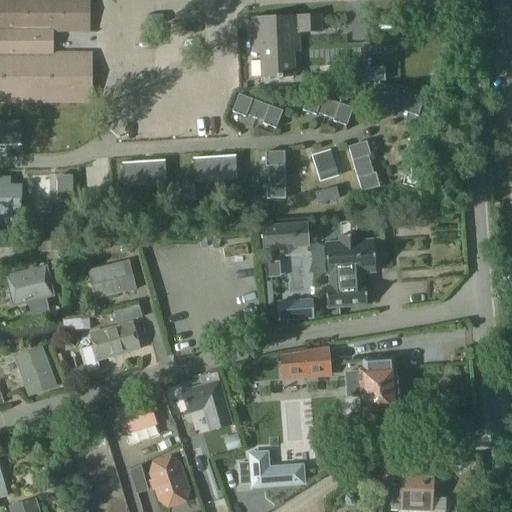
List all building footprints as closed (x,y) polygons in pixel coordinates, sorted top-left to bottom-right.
[(89,32),(88,0),(0,0),(0,103),(92,104),(92,53),(53,53),(53,32),(89,32)] [(299,51),(298,32),(320,31),(320,17),(252,20),(253,53),(260,53),(261,78),(294,77),(293,52),(299,51)] [(379,86),(373,103),(386,107),(387,105),(405,111),(404,113),(417,118),(423,100),(379,86)] [(346,127),(352,110),(309,94),(302,112),(316,116),(316,114),(334,120),(333,122),(346,127)] [(275,130),(282,113),(239,96),(232,113),(245,118),(246,115),(263,122),(262,125),(275,130)] [(420,190),(433,145),(416,140),(403,185),(420,190)] [(368,157),(370,157),(366,144),(349,148),(361,193),(379,188),(375,174),(373,175),(368,157)] [(268,186),(266,186),(266,200),(285,200),(284,153),(266,154),(266,168),(268,168),(268,186)] [(105,200),(105,211),(105,214),(117,214),(117,174),(105,174),(105,200)] [(57,203),(57,223),(57,224),(73,224),(72,176),(57,176),(57,203)] [(10,182),(0,182),(0,221),(20,222),(20,191),(10,191),(10,182)] [(46,223),(57,223),(57,203),(45,203),(46,223)] [(306,225),(262,228),(264,250),(308,247),(306,225)] [(375,273),(373,241),(359,242),(359,236),(339,238),(339,243),(325,244),(327,276),(329,276),(330,287),(325,287),(327,309),(367,306),(365,285),(360,285),(359,274),(375,273)] [(130,262),(88,271),(95,300),(136,290),(130,262)] [(47,266),(5,277),(13,308),(55,297),(47,266)] [(277,303),(278,321),(312,319),(311,301),(277,303)] [(134,322),(90,334),(97,363),(142,351),(134,322)] [(434,369),(432,348),(402,351),(404,372),(434,369)] [(14,361),(29,399),(59,387),(44,350),(14,361)] [(327,350),(281,358),(282,376),(302,374),(303,378),(325,376),(324,367),(329,367),(327,350)] [(364,371),(359,371),(363,417),(366,417),(368,420),(376,419),(378,416),(398,414),(395,369),(394,369),(393,359),(363,361),(364,371)] [(233,427),(219,374),(200,379),(202,386),(181,391),(188,416),(203,412),(209,433),(233,427)] [(280,382),(281,396),(332,393),(332,380),(280,382)] [(161,391),(150,394),(154,407),(165,404),(161,391)] [(147,399),(115,410),(123,435),(155,424),(147,399)] [(248,463),(238,464),(239,485),(250,484),(250,489),(305,485),(303,465),(269,468),(268,452),(248,454),(248,463)] [(170,459),(155,465),(152,474),(160,498),(168,504),(184,499),(187,490),(178,465),(170,459)] [(433,470),(401,469),(401,470),(389,469),(387,501),(400,502),(399,510),(431,511),(433,470)] [(9,511),(39,511),(36,499),(8,507),(9,511)]
